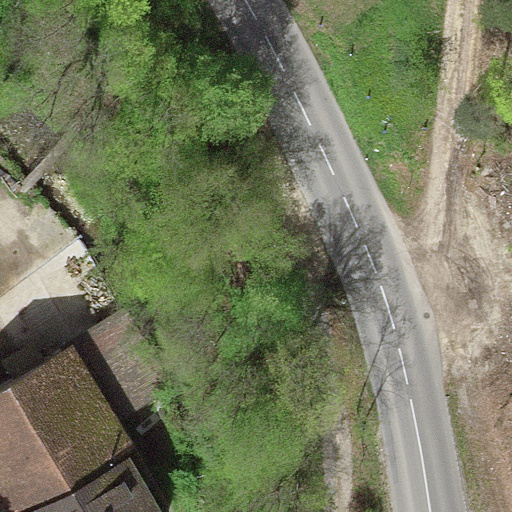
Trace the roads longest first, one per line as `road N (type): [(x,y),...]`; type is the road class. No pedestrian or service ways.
road 1 (tertiary): [(430,511),(385,290),(318,130),(247,0)]
road 2 (track): [(440,251),(438,131),(461,0)]
road 3 (track): [(440,251),(511,470)]
